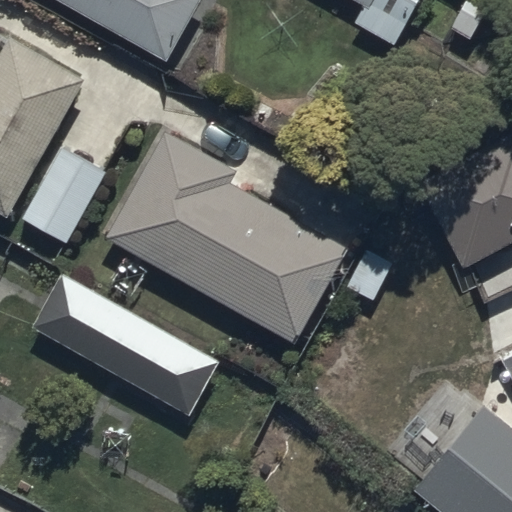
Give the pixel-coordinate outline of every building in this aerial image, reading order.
[(79,0),(170,51),(198,0),(79,0)] [(417,0),(364,0),(357,13),(397,36),(417,0)] [(0,197),(14,205),(90,69),(14,27),(0,51),(0,197)] [(511,236),(511,121),(421,174),(471,260),(511,236)] [(351,237),(233,170),(239,161),(170,122),(110,227),(296,333),(351,237)] [(70,231),(109,161),(62,135),(23,206),(70,231)] [(224,351),(64,259),(33,314),(193,405),(224,351)] [(511,342),(503,347),(511,365),(511,342)] [(511,511),(511,410),(489,391),(420,474),(465,511),(511,511)]
